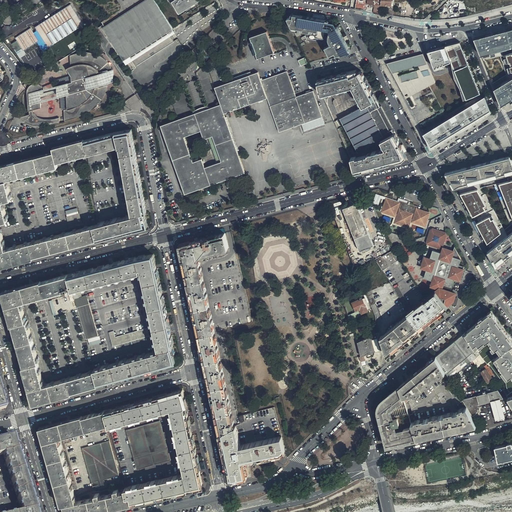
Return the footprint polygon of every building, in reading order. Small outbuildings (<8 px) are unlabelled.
[(131,55),(132,56),(130,58),(135,65),(172,42),(167,34),(165,33),(171,29),(153,0),(144,0),(102,27),(119,53),(121,52),(121,53),(120,54),(123,60),(131,55)] [(172,0),(170,2),(178,13),(198,0),(172,0)] [(44,50),(84,24),(71,4),(35,27),(37,31),(34,33),(31,28),(15,38),(24,50),(39,41),(44,50)] [(350,51),(337,20),(294,14),(293,17),(287,16),(294,32),(298,30),(311,32),(303,36),(305,39),(318,41),(324,38),(325,29),(330,30),(329,38),(331,44),(326,46),(329,55),(334,53),(341,54),(350,51)] [(511,49),(511,30),(473,41),(480,57),(511,49)] [(272,53),(264,31),(247,37),(249,42),(250,42),(254,54),(253,54),(255,59),(272,53)] [(460,41),(429,50),(437,69),(453,63),(467,98),(481,93),(460,41)] [(103,75),(112,73),(111,72),(111,70),(109,66),(108,63),(106,61),(104,59),(102,57),(99,55),(96,53),(93,52),(90,51),(85,51),(82,51),(77,52),(75,53),(70,55),(71,81),(70,81),(69,83),(68,85),(68,86),(44,93),(43,90),(44,90),(44,89),(43,87),(41,85),(38,84),(36,83),(33,84),(31,85),(30,86),(28,88),(27,92),(29,112),(30,111),(30,114),(20,116),(23,119),(27,122),(30,124),(35,126),(38,126),(42,126),(49,125),(59,123),(59,117),(56,118),(50,119),(46,119),(43,118),(40,117),(38,116),(34,114),(34,113),(33,110),(41,108),(41,97),(69,89),(69,90),(71,91),(71,93),(66,94),(68,108),(64,110),(65,120),(71,119),(82,115),(90,110),(94,108),(97,106),(101,101),(102,98),(105,92),(106,87),(107,82),(107,79),(104,80),(103,75)] [(391,66),(404,95),(427,85),(420,69),(429,69),(422,52),(391,66)] [(427,85),(404,95),(408,102),(432,91),(429,85),(435,82),(429,69),(420,69),(427,85)] [(380,106),(362,74),(360,71),(357,72),(355,70),(315,79),(320,94),(321,94),(324,92),(325,93),(329,92),(329,91),(340,89),(340,90),(345,88),(344,88),(352,86),(357,95),(356,96),(358,101),(359,100),(362,106),(340,118),(359,151),(376,143),(378,147),(384,144),(386,148),(377,150),(377,149),(373,150),(373,151),(368,152),(368,154),(357,157),(357,156),(352,157),(355,171),(404,159),(407,156),(392,129),(393,128),(381,106),(380,106)] [(262,89),(265,97),(277,131),(321,116),(311,91),(294,97),(285,71),(259,80),(256,72),(213,88),(219,105),(161,125),(185,193),(245,172),(237,149),(219,156),(221,161),(205,166),(201,158),(193,161),(184,136),(200,130),(204,138),(212,135),(215,144),(228,139),(222,124),(216,126),(213,116),(223,112),(249,103),(249,101),(257,98),(255,91),(262,89)] [(511,80),(493,92),(500,108),(511,100),(511,80)] [(249,103),(265,97),(262,89),(255,91),(257,98),(249,101),(249,103)] [(424,133),(431,146),(491,109),(486,95),(424,133)] [(219,156),(237,149),(223,112),(213,116),(216,126),(222,124),(228,139),(215,144),(219,156)] [(116,131),(84,139),(88,153),(88,154),(92,153),(92,154),(97,153),(96,151),(104,149),(104,150),(109,149),(109,148),(118,145),(119,146),(120,146),(122,160),(121,160),(122,165),(123,165),(126,179),(125,179),(126,184),(127,184),(130,202),(129,202),(130,207),(131,207),(132,214),(128,215),(128,216),(117,219),(117,218),(112,219),(112,220),(105,222),(104,221),(99,222),(100,223),(94,225),(97,239),(119,233),(147,225),(144,212),(146,211),(131,129),(116,131)] [(88,153),(84,139),(54,147),(55,152),(0,166),(0,176),(1,180),(0,180),(0,264),(22,258),(51,251),(72,245),(94,240),(97,239),(94,225),(6,248),(0,226),(0,222),(8,220),(2,201),(12,198),(7,179),(59,166),(58,161),(88,153)] [(511,163),(509,156),(445,173),(453,188),(460,184),(511,170),(511,163)] [(511,179),(498,184),(511,215),(511,179)] [(511,222),(511,215),(498,184),(493,184),(510,225),(511,222)] [(477,189),(460,193),(472,216),(485,209),(483,205),(486,204),(477,189)] [(380,203),(382,194),(375,193),(374,202),(380,203)] [(422,213),(425,211),(418,209),(418,206),(400,200),(399,203),(388,199),(383,211),(395,216),(396,214),(399,215),(396,222),(409,226),(412,219),(414,220),(414,221),(419,223),(421,217),(427,220),(422,213)] [(373,245),(357,203),(344,208),(360,250),(373,245)] [(81,224),(78,213),(67,216),(69,227),(81,224)] [(488,215),(476,222),(487,243),(501,232),(493,218),(490,219),(488,215)] [(446,234),(434,229),(433,229),(429,243),(442,247),(443,243),(446,234)] [(511,231),(487,251),(491,259),(494,258),(497,263),(511,250),(511,231)] [(217,422),(232,418),(198,256),(229,247),(225,232),(182,244),(180,247),(217,422)] [(454,251),(452,256),(461,259),(455,247),(454,251)] [(458,268),(459,266),(461,259),(452,256),(454,251),(448,249),(445,248),(443,253),(434,250),(431,259),(426,257),(425,260),(423,264),(422,267),(428,269),(424,278),(433,281),(432,285),(434,286),(433,289),(435,292),(447,307),(452,303),(455,293),(450,292),(455,278),(459,280),(463,271),(462,269),(458,268)] [(400,261),(392,250),(377,260),(384,271),(400,261)] [(89,269),(68,275),(71,288),(73,295),(75,300),(81,320),(86,340),(98,336),(86,295),(79,297),(76,287),(141,271),(154,327),(155,334),(159,350),(94,368),(95,370),(98,383),(176,361),(172,347),(174,347),(153,254),(137,257),(112,263),(89,269)] [(68,275),(67,274),(54,278),(25,286),(3,292),(9,314),(12,324),(14,324),(16,333),(23,356),(26,366),(24,366),(28,379),(34,402),(45,400),(63,395),(78,390),(90,386),(99,384),(98,383),(95,370),(44,384),(38,362),(39,362),(36,351),(35,346),(30,328),(28,324),(27,320),(26,321),(20,302),(64,290),(66,293),(68,292),(67,289),(71,288),(68,275)] [(409,312),(412,309),(399,288),(395,290),(406,307),(409,312)] [(416,323),(420,329),(440,313),(439,311),(441,309),(442,311),(447,307),(442,299),(435,292),(424,300),(422,301),(422,300),(420,302),(421,302),(412,309),(409,312),(416,323)] [(370,309),(366,297),(358,300),(352,302),(356,311),(358,310),(359,314),(370,309)] [(511,395),(508,397),(511,403),(511,347),(511,346),(511,345),(511,340),(510,338),(508,335),(509,334),(503,325),(501,326),(497,320),(498,319),(493,312),(491,314),(490,312),(489,313),(484,317),(480,320),(481,321),(478,324),(477,322),(468,330),(469,331),(466,333),(465,333),(476,347),(477,346),(475,344),(478,342),(479,345),(485,341),(486,342),(487,341),(490,338),(493,341),(491,343),(495,349),(499,346),(503,352),(498,356),(497,356),(499,360),(498,360),(501,363),(499,364),(508,377),(509,377),(510,376),(511,374),(511,395)] [(385,348),(388,355),(420,329),(416,323),(408,314),(387,332),(384,335),(381,335),(385,348)] [(113,336),(116,344),(149,335),(146,327),(115,336),(113,336)] [(380,332),(357,342),(361,356),(385,348),(381,335),(380,332)] [(466,332),(436,356),(443,368),(473,343),(466,332)] [(498,356),(503,352),(499,346),(495,349),(491,343),(493,341),(490,338),(487,341),(498,356)] [(486,342),(485,341),(479,345),(478,342),(475,344),(477,346),(476,347),(477,349),(484,344),(484,343),(486,342)] [(500,378),(504,375),(498,365),(499,364),(495,358),(497,356),(498,356),(487,341),(484,343),(484,344),(477,349),(487,363),(489,362),(500,378)] [(473,343),(443,368),(445,371),(449,378),(474,361),(481,355),(482,355),(477,349),(473,343)] [(486,362),(481,355),(474,361),(478,367),(486,362)] [(436,356),(399,386),(404,402),(445,371),(443,368),(436,356)] [(489,383),(496,378),(488,364),(480,369),(489,383)] [(508,377),(499,364),(498,365),(504,375),(507,378),(508,377)] [(404,402),(399,386),(383,399),(380,401),(379,406),(378,408),(378,410),(380,416),(382,416),(386,434),(384,435),(387,446),(416,439),(410,421),(404,402)] [(135,494),(137,501),(189,489),(203,485),(186,406),(187,406),(183,390),(105,412),(108,423),(109,426),(171,409),(176,429),(177,435),(186,474),(126,488),(126,490),(128,496),(131,495),(135,494)] [(466,407),(474,421),(480,415),(477,405),(490,401),(500,399),(503,398),(498,390),(462,399),(466,407)] [(505,416),(500,399),(490,401),(499,418),(505,416)] [(416,439),(477,425),(474,421),(466,407),(454,412),(410,421),(416,439)] [(67,511),(90,511),(133,503),(132,502),(131,495),(128,496),(126,490),(120,492),(119,489),(119,488),(112,490),(113,493),(100,496),(100,492),(93,494),(94,497),(77,501),(59,437),(108,423),(105,412),(105,410),(41,428),(63,504),(65,504),(67,511)] [(233,424),(232,418),(217,422),(219,432),(233,424)] [(171,460),(160,421),(127,430),(138,469),(171,460)] [(235,423),(233,424),(219,432),(220,437),(236,427),(235,423)] [(285,450),(281,434),(240,443),(236,427),(220,437),(229,479),(231,480),(248,476),(247,475),(245,463),(246,463),(245,460),(281,452),(285,450)] [(35,511),(13,438),(0,441),(0,455),(4,455),(21,511),(35,511)] [(119,475),(118,473),(115,460),(109,441),(82,448),(92,483),(105,480),(119,475)] [(511,456),(511,442),(509,442),(509,444),(497,446),(500,459),(511,456)]
